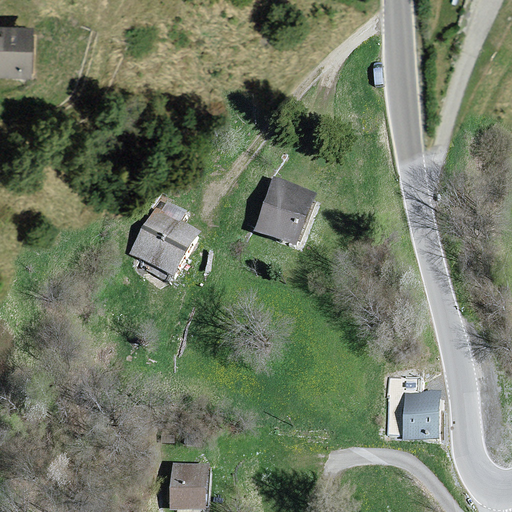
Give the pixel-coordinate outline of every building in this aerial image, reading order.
[(18,38),(0,36),(0,80),(15,81),(18,38)] [(310,202),(271,189),(254,239),(293,252),(310,202)] [(194,243),(154,219),(130,260),(171,283),(194,243)] [(436,401),(403,399),(401,442),(434,443),(436,401)] [(200,511),(203,474),(173,472),(169,511),(200,511)]
